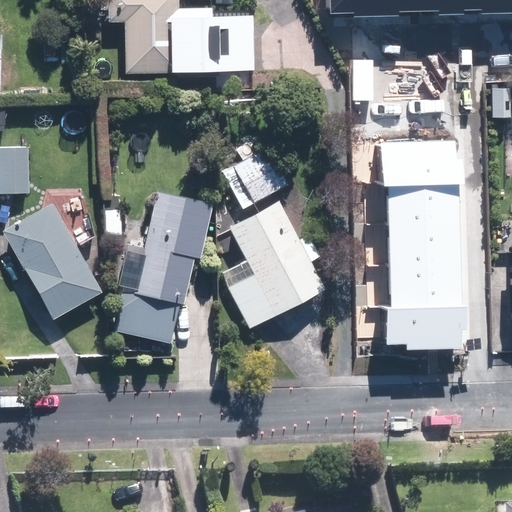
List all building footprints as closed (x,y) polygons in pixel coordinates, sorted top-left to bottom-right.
[(128,16),(129,68),(178,67),(176,0),(111,0),(112,17),(128,16)] [(329,0),(330,15),(332,15),(372,14),(371,0),(329,0)] [(371,0),(372,14),(414,13),(413,0),(371,0)] [(413,0),(414,13),(456,12),(455,0),(413,0)] [(455,0),(456,12),(500,10),(499,0),(455,0)] [(511,0),(499,0),(500,10),(511,9),(511,0)] [(216,38),(216,69),(260,69),(259,37),(216,38)] [(383,185),(388,185),(459,183),(458,142),(382,144),(383,185)] [(26,146),(1,147),(3,189),(28,188),(26,146)] [(243,206),(287,182),(268,147),(224,171),(243,206)] [(388,185),(389,224),(460,221),(459,183),(388,185)] [(211,201),(159,189),(138,286),(127,284),(117,328),(171,340),(180,299),(185,300),(195,253),(200,254),(211,201)] [(325,286),(279,198),(231,223),(255,271),(229,284),(250,325),(325,286)] [(55,201),(6,227),(54,314),(102,287),(55,201)] [(389,224),(391,266),(462,263),(460,221),(389,224)] [(391,266),(393,310),(464,307),(462,263),(391,266)] [(393,310),(388,310),(389,344),(409,344),(409,349),(462,347),(461,329),(465,329),(464,307),(393,310)]
